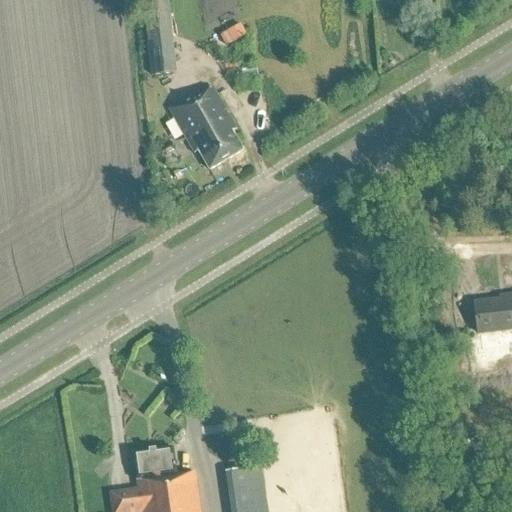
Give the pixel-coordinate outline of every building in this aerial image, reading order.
[(168,0),(140,0),(141,7),(150,77),(178,74),(169,4),(168,0)] [(242,27),(229,35),(234,45),(248,37),(242,27)] [(229,35),(223,38),(228,48),(234,45),(229,35)] [(210,172),(244,153),(232,134),(237,131),(213,90),(200,98),(199,95),(170,112),(192,150),(191,151),(194,156),(199,153),(210,172)] [(480,337),(511,332),(511,297),(510,298),(511,301),(476,305),(480,337)] [(201,511),(196,475),(177,478),(173,451),(134,456),(139,492),(111,496),(113,511),(201,511)] [(272,511),(267,464),(233,468),(238,511),(272,511)]
